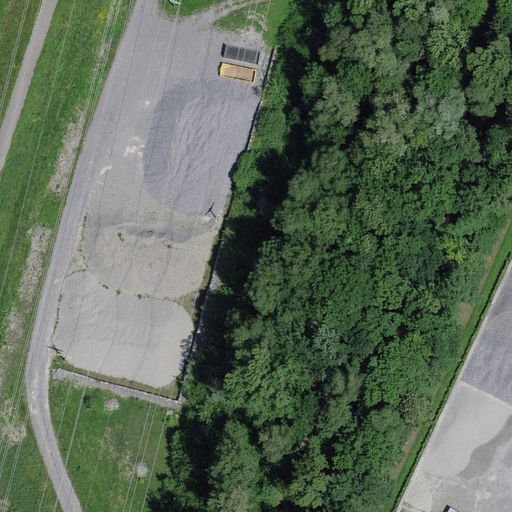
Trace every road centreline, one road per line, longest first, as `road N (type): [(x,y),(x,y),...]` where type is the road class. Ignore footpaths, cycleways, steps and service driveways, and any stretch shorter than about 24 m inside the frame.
road 1 (track): [(490,0),(285,508)]
road 2 (track): [(148,0),(42,358),(39,401),(76,511)]
road 3 (track): [(408,511),(511,247)]
road 4 (track): [(0,173),(53,0)]
road 5 (track): [(255,0),(136,44)]
